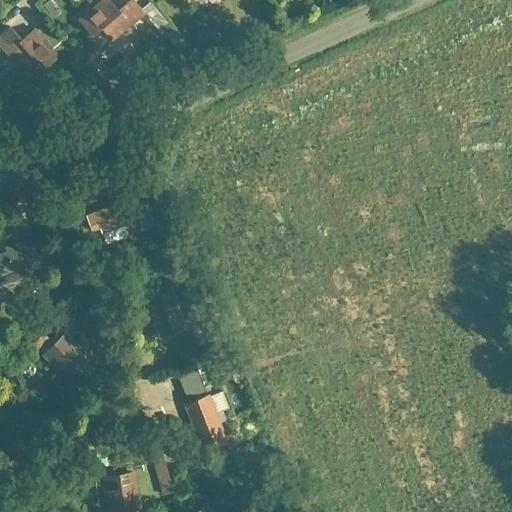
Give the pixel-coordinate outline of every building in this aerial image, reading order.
[(112,40),(144,14),(132,0),(131,0),(118,11),(108,0),(104,0),(79,21),(91,35),(100,27),(112,40)] [(34,30),(21,41),(9,27),(0,34),(0,44),(22,71),(35,60),(43,69),(57,57),(66,49),(60,42),(51,50),(34,30)] [(141,225),(139,220),(130,198),(86,216),(91,229),(99,226),(101,231),(123,222),(127,230),(141,225)] [(7,253),(0,255),(0,284),(26,275),(21,262),(36,256),(30,239),(5,248),(7,253)] [(144,303),(151,323),(155,322),(160,336),(185,326),(172,292),(144,303)] [(70,328),(42,355),(74,388),(101,362),(86,346),(82,350),(74,342),(79,337),(70,328)] [(35,358),(19,343),(4,359),(20,374),(35,358)] [(209,396),(184,407),(188,418),(190,418),(203,452),(227,442),(209,396)] [(138,508),(133,476),(105,480),(110,511),(138,508)]
